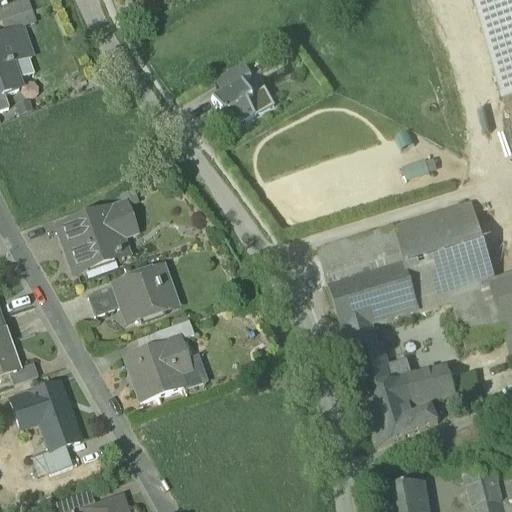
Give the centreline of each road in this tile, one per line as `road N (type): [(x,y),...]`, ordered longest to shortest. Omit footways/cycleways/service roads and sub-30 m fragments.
road 1 (residential): [(84,0),(97,34),(291,303),(336,448),(344,511)]
road 2 (residential): [(0,220),(164,511)]
